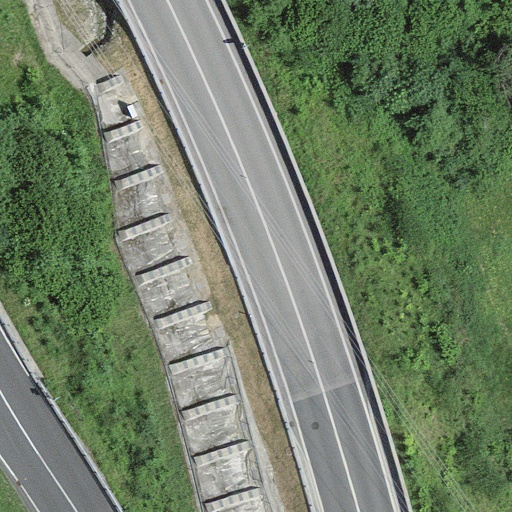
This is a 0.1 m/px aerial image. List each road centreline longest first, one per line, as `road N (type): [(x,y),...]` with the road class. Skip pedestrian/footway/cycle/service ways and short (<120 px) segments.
road 1 (trunk): [(359,511),(323,371),(181,0)]
road 2 (primary): [(0,392),(77,511)]
